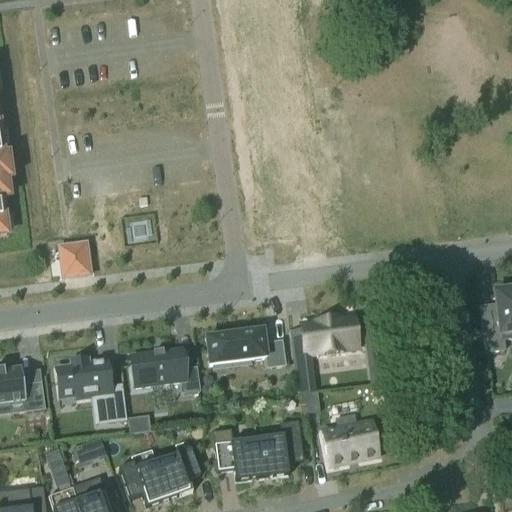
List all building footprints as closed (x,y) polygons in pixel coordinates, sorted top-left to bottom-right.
[(0,238),(5,238),(0,201),(8,200),(5,181),(9,181),(6,159),(2,159),(0,145),(0,238)] [(85,247),(58,251),(62,282),(89,278),(85,247)] [(497,314),(479,316),(484,356),(503,353),(502,343),(511,341),(511,290),(507,292),(507,294),(494,295),(497,314)] [(302,343),(290,345),(294,374),(310,372),(308,358),(317,357),(317,358),(344,355),(343,354),(357,352),(353,322),(339,324),(339,323),(313,326),(313,327),(300,329),(300,333),(302,343)] [(262,334),(205,342),(209,369),(264,361),(266,372),(285,369),(281,344),(264,346),(262,334)] [(152,357),(130,359),(134,391),(179,385),(180,397),(199,395),(196,370),(182,372),(180,353),(162,355),(162,354),(152,355),(152,357)] [(71,370),(55,372),(59,402),(75,400),(75,402),(84,401),(100,399),(100,405),(105,405),(108,425),(126,423),(122,395),(110,396),(106,363),(87,366),(86,363),(70,365),(71,370)] [(0,407),(24,404),(26,416),(44,413),(44,412),(41,412),(38,387),(41,387),(40,386),(22,388),(20,372),(3,374),(3,373),(0,373),(0,407)] [(305,408),(298,409),(300,420),(307,419),(307,417),(305,408)] [(337,432),(321,435),(328,470),(377,460),(370,425),(354,428),(352,419),(335,423),(337,432)] [(280,440),(256,443),(261,482),(288,479),(286,467),(302,465),(297,425),(278,428),(280,440)] [(261,482),(256,443),(231,446),(230,434),(211,436),(216,476),(232,474),(234,486),(261,482)] [(100,442),(86,447),(91,462),(105,457),(100,442)] [(176,458),(154,465),(168,503),(191,495),(188,484),(199,480),(188,448),(174,453),(176,458)] [(57,454),(44,459),(49,472),(62,467),(57,454)] [(168,503),(154,465),(133,473),(131,468),(117,473),(129,505),(140,501),(144,511),(168,503)] [(108,511),(98,482),(71,492),(77,511),(108,511)] [(28,492),(0,495),(0,511),(44,511),(42,490),(41,490),(42,496),(29,498),(28,492)] [(51,511),(77,511),(71,492),(47,500),(51,511)]
